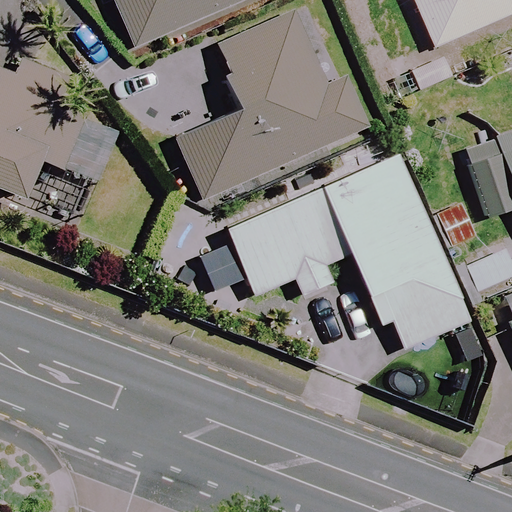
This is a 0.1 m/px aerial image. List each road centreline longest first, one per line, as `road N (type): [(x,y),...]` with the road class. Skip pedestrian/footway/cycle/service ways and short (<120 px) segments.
road 1 (secondary): [(158,416),(414,511)]
road 2 (secondary): [(0,356),(158,416)]
